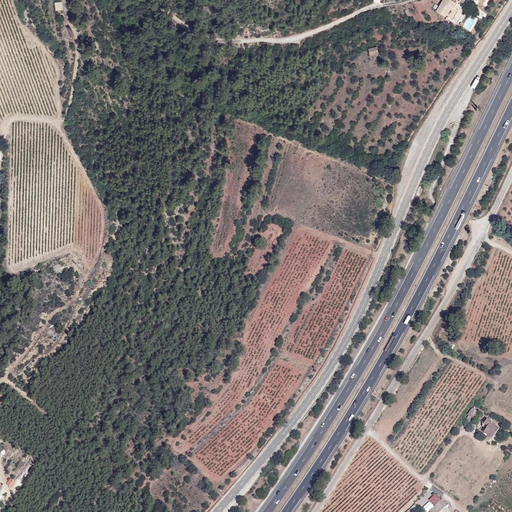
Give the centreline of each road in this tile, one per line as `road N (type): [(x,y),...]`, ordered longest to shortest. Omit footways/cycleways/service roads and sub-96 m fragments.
road 1 (secondary): [(511,8),(431,143),(341,350),(293,421),(214,511)]
road 2 (motorway): [(511,73),(367,356),(267,511)]
road 3 (motorway): [(285,511),(381,363),(511,105)]
road 4 (unclassified): [(511,169),(446,300),(315,511)]
road 5 (track): [(151,0),(200,36),(255,41),(293,40),(407,0)]
